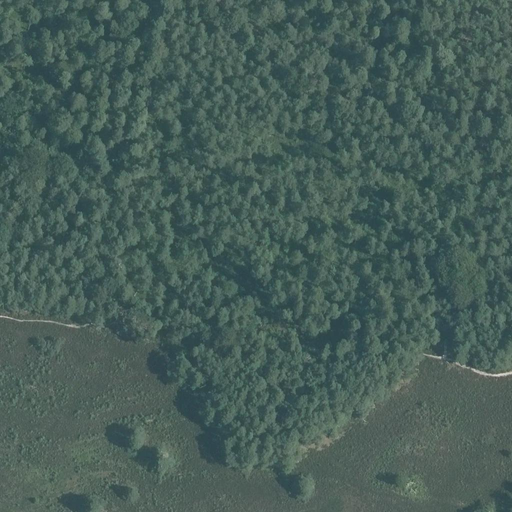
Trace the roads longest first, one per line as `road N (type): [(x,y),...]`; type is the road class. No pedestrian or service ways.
road 1 (track): [(511,147),(440,140),(349,102),(214,0)]
road 2 (track): [(129,319),(107,298),(95,265),(147,0)]
road 3 (track): [(0,252),(49,193),(110,165)]
